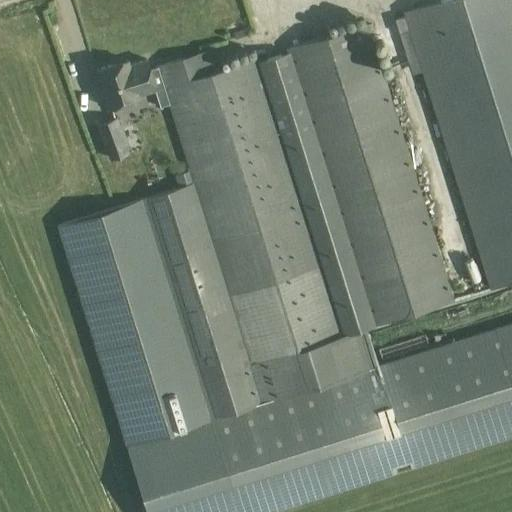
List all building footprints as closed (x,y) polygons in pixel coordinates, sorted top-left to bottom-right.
[(405,15),(394,19),(395,19),(399,33),(410,30),(416,49),(422,69),(491,288),(511,281),(511,0),(440,0),(404,11),(405,15)] [(288,48),(289,51),(258,61),(257,58),(214,71),(209,53),(185,60),(184,57),(157,66),(157,67),(149,69),(155,89),(154,89),(160,107),(169,104),(189,170),(174,175),(178,187),(58,225),(147,511),(237,511),(196,381),(365,328),(451,301),(366,24),(288,48)] [(146,59),(129,64),(127,60),(96,69),(108,107),(139,98),(138,94),(154,89),(155,89),(149,69),(146,59)] [(116,116),(97,123),(109,159),(129,152),(116,116)] [(365,328),(196,381),(237,511),(265,511),(396,471),(394,465),(409,460),(411,467),(511,435),(511,323),(379,365),(376,366),(366,333),(365,328)]
